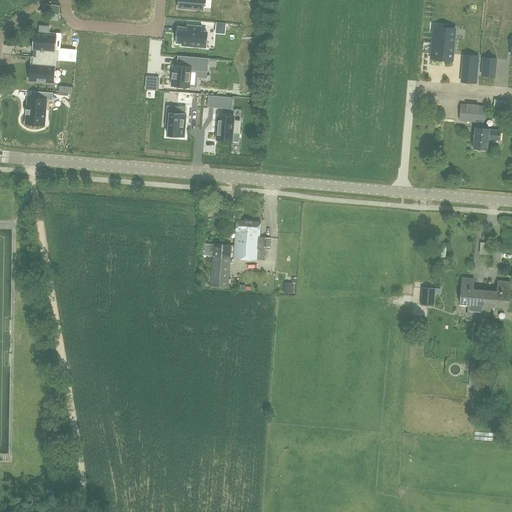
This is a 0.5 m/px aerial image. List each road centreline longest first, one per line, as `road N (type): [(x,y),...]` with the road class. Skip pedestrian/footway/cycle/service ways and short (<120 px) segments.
road 1 (tertiary): [(0,156),(511,202)]
road 2 (track): [(84,511),(32,159)]
road 3 (residential): [(66,0),(70,21),(79,25),(156,30),(160,0)]
